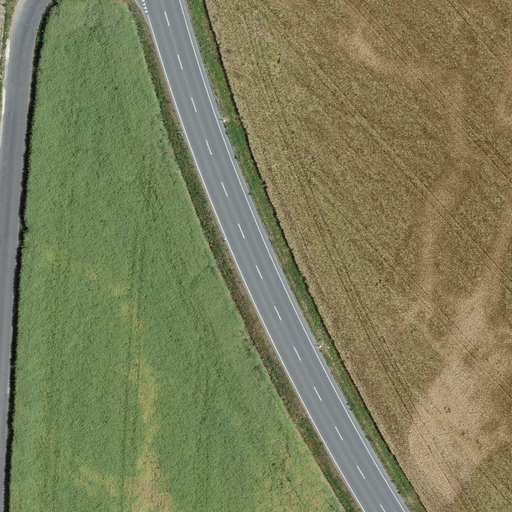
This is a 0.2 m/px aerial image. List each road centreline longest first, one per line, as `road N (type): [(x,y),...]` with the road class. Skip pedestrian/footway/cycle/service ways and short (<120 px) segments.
road 1 (secondary): [(162,0),(242,232),(307,375),(384,511)]
road 2 (unclassified): [(0,352),(21,56),(36,0)]
